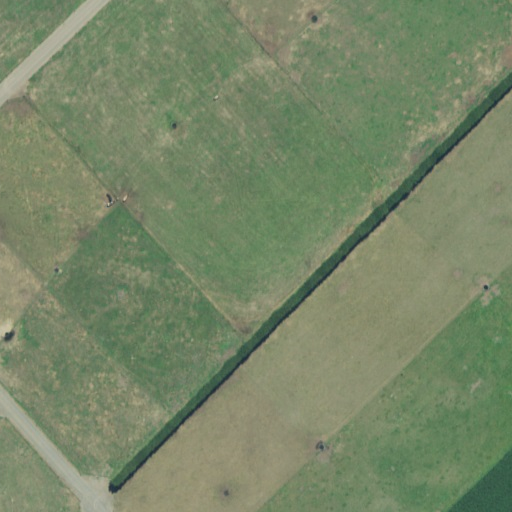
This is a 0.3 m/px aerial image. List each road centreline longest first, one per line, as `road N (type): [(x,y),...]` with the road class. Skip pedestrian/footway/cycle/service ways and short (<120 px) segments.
road 1 (track): [(0,366),(125,511)]
road 2 (track): [(0,91),(97,0)]
